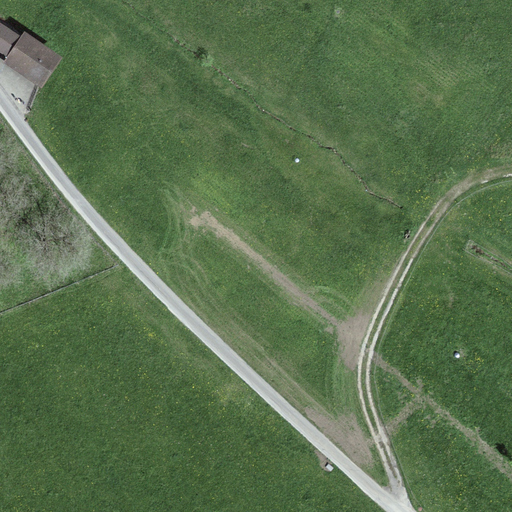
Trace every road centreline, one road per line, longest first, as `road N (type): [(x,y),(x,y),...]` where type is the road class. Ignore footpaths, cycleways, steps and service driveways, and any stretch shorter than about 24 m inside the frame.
road 1 (unclassified): [(398,511),(125,255),(0,100)]
road 2 (track): [(511,172),(468,182),(432,215),(367,344),(362,388),(402,511)]
